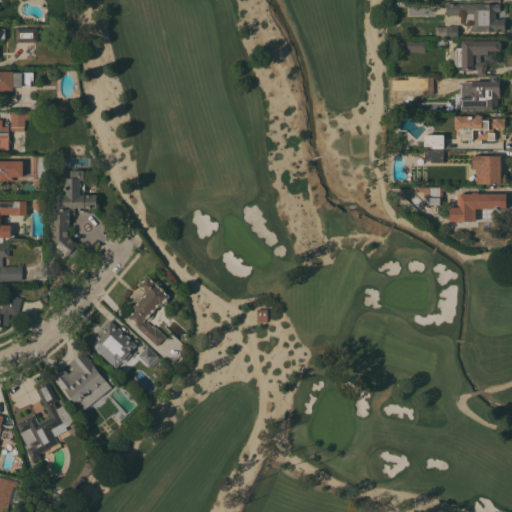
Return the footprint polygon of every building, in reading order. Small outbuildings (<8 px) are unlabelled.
[(500,3),(500,11),(496,11),(496,18),(504,18),(504,31),(472,30),(472,12),(462,13),(462,14),(446,15),(445,3),(459,2),(459,3),(472,3),(500,3)] [(435,38),(435,26),(446,26),(457,25),(457,37),(439,38),(435,38)] [(15,41),(15,27),(37,27),(37,42),(15,41)] [(405,51),(405,38),(425,38),(425,51),(405,51)] [(480,54),(480,61),(487,61),(487,68),(486,68),(486,75),(477,75),(477,69),(473,69),(473,70),(461,70),(461,66),(457,66),(455,64),(455,49),(457,47),(460,47),(460,43),(461,43),(461,39),(473,39),(473,40),(501,40),(501,50),(488,50),(488,54),(480,54)] [(0,71),(13,71),(13,72),(33,72),(33,77),(30,77),(30,86),(13,86),(13,90),(4,90),(4,93),(0,93),(0,71)] [(467,99),(466,88),(472,88),(472,81),(489,80),(489,75),(500,75),(499,97),(497,97),(497,108),(484,108),(484,109),(480,109),(480,110),(469,110),(469,104),(471,99),(467,99)] [(433,76),(433,93),(411,93),(411,85),(408,85),(408,76),(433,76)] [(56,102),(57,110),(71,108),(70,100),(56,102)] [(10,111),(32,111),(32,119),(24,118),(24,126),(24,130),(8,130),(8,150),(0,150),(0,119),(2,119),(2,126),(10,126),(10,111)] [(473,115),(473,114),(479,114),(479,115),(482,115),(482,119),(488,119),(488,117),(494,117),(494,118),(504,118),(505,127),(495,127),(494,127),(494,128),(493,128),(494,132),(494,139),(487,140),(487,138),(478,138),(478,129),(472,129),(472,139),(462,139),(461,131),(460,131),(460,129),(455,129),(454,115),(473,115)] [(444,145),(424,145),(424,134),(444,134),(444,145)] [(443,161),(430,162),(430,159),(424,159),(424,150),(443,149),(443,161)] [(33,155),(46,155),(46,179),(33,178),(33,155)] [(501,155),(501,173),(505,173),(505,183),(476,183),(476,175),(470,175),(470,167),(472,167),(472,155),(501,155)] [(0,160),(23,160),(23,176),(14,176),(14,181),(2,181),(2,195),(0,195),(0,160)] [(47,210),(33,210),(33,206),(32,206),(32,202),(33,202),(37,198),(47,198),(56,197),(56,194),(66,193),(66,178),(70,178),(70,170),(84,170),(85,190),(83,190),(83,194),(96,194),(96,207),(83,207),(83,209),(77,209),(77,206),(74,206),(74,213),(71,213),(71,215),(68,215),(69,236),(77,243),(64,259),(55,251),(58,247),(56,246),(58,243),(52,238),(52,210),(47,210)] [(442,204),(433,204),(433,206),(430,206),(430,204),(426,204),(426,198),(423,198),(422,192),(418,192),(412,189),(412,187),(442,186),(442,204)] [(505,193),(506,208),(475,208),(475,220),(453,220),(454,222),(451,222),(451,221),(450,221),(450,219),(448,219),(448,215),(449,215),(449,206),(458,206),(457,193),(471,193),(471,192),(478,191),(478,193),(505,193)] [(0,200),(26,200),(26,214),(14,214),(14,213),(1,213),(1,224),(3,224),(3,225),(9,225),(9,237),(0,237),(0,200)] [(428,217),(426,221),(416,215),(419,211),(428,217)] [(0,244),(9,244),(9,256),(2,256),(2,266),(22,266),(22,280),(0,280),(0,244)] [(61,263),(57,268),(51,263),(55,258),(61,263)] [(128,319),(129,318),(127,317),(134,309),(132,307),(146,292),(138,284),(147,274),(160,286),(164,289),(163,290),(169,295),(166,298),(167,299),(164,303),(163,302),(160,305),(159,303),(144,319),(154,328),(155,326),(165,335),(156,345),(128,319)] [(0,309),(5,293),(21,298),(17,315),(9,312),(8,324),(1,324),(1,326),(0,325),(0,309)] [(267,316),(256,315),(257,308),(267,308),(267,316)] [(100,353),(99,354),(96,351),(97,350),(89,343),(110,320),(118,327),(120,329),(126,335),(127,334),(130,337),(129,338),(136,344),(129,352),(131,353),(123,362),(122,360),(115,367),(100,353)] [(160,358),(153,366),(150,363),(148,365),(138,355),(147,346),(160,358)] [(82,411),(74,401),(71,404),(68,399),(70,397),(52,376),(63,367),(68,373),(74,369),(68,363),(83,351),(94,364),(93,365),(111,386),(82,411)] [(105,376),(110,372),(117,379),(112,384),(105,376)] [(24,445),(26,444),(19,432),(20,432),(16,423),(34,413),(39,422),(50,416),(34,387),(47,380),(58,399),(54,401),(57,408),(63,405),(76,424),(55,436),(58,442),(38,453),(40,456),(32,460),(24,445)] [(0,511),(0,476),(17,481),(16,486),(20,487),(16,505),(9,503),(6,511),(0,511)]
